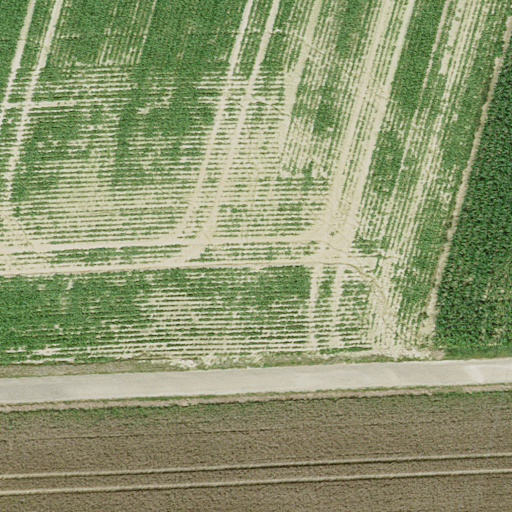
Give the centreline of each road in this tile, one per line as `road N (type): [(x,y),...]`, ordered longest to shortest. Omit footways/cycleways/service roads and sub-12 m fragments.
road 1 (track): [(0,379),(511,361)]
road 2 (track): [(378,362),(479,0)]
